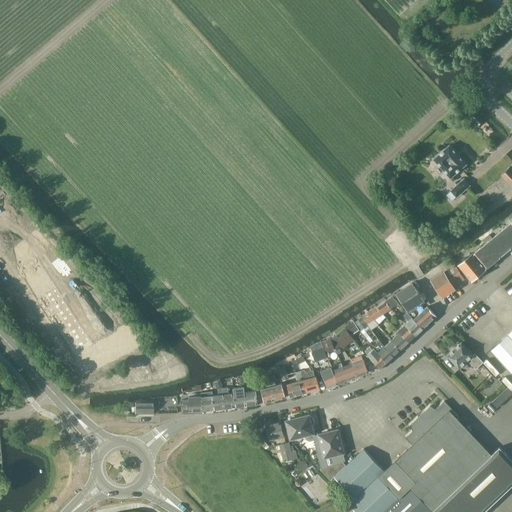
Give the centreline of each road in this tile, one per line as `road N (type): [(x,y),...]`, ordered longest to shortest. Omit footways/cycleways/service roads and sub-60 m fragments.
road 1 (unclassified): [(207,419),(320,401),(386,371),(511,261)]
road 2 (track): [(0,89),(106,0)]
